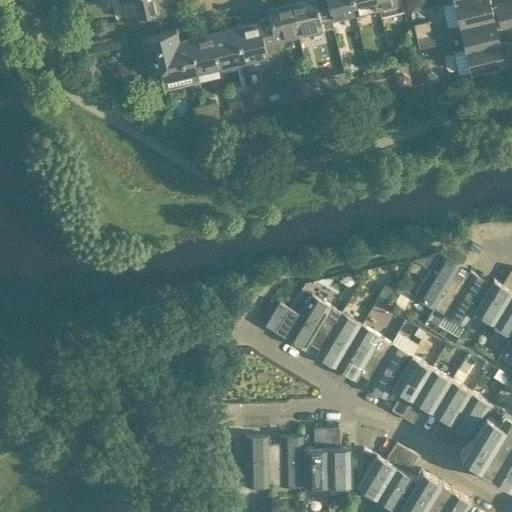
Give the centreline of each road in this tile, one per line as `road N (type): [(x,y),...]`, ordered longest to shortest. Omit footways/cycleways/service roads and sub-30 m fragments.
road 1 (residential): [(511,498),(378,410)]
road 2 (residential): [(378,410),(243,326)]
road 3 (residential): [(237,412),(378,410)]
